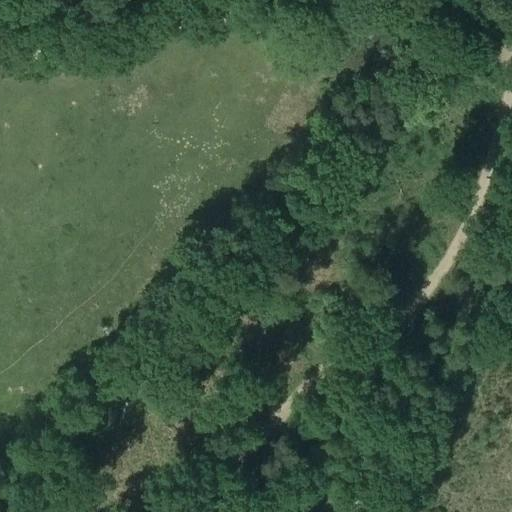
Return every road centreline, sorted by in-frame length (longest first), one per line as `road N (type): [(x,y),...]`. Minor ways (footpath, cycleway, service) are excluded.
road 1 (track): [(464,230),(429,288),(332,362),(178,511)]
road 2 (track): [(511,84),(464,230)]
